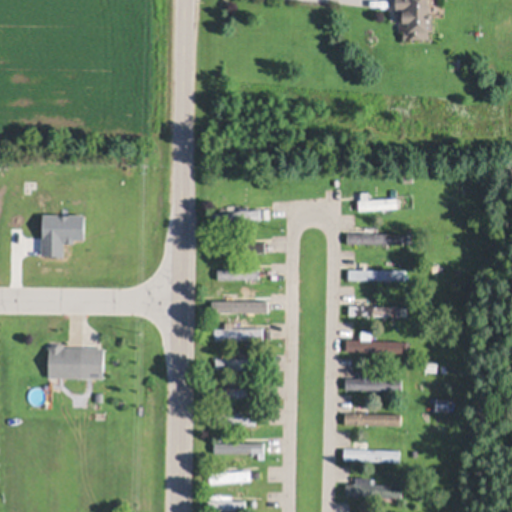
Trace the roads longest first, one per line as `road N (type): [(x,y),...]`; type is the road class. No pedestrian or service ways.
road 1 (tertiary): [(177,511),(183,0)]
road 2 (residential): [(177,301),(0,300)]
